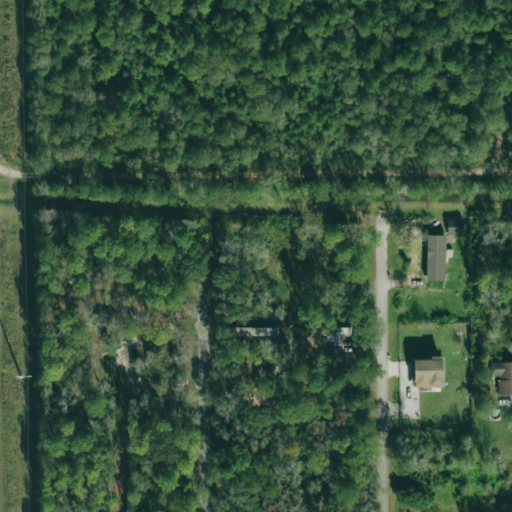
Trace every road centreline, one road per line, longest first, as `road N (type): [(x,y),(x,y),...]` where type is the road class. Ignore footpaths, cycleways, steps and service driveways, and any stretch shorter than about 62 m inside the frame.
road 1 (residential): [(384,511),(383,216)]
road 2 (residential): [(207,511),(205,282)]
